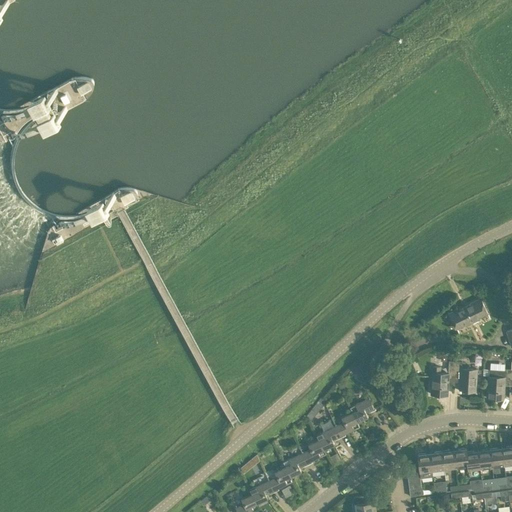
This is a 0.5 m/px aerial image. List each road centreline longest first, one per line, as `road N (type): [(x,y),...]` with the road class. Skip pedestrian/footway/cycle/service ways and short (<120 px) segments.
road 1 (tertiary): [(160,511),(398,295),(511,227)]
road 2 (unclassified): [(383,451),(426,425),(511,422)]
